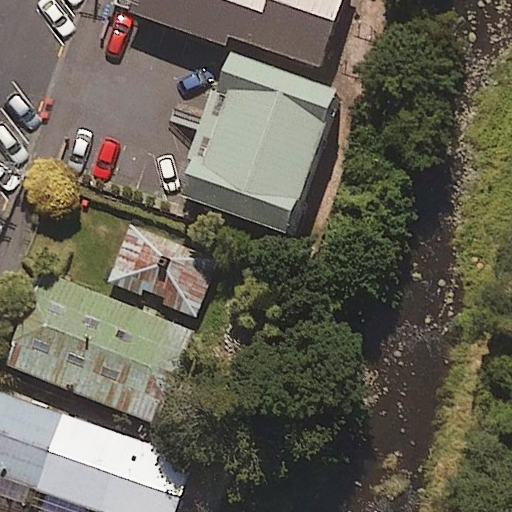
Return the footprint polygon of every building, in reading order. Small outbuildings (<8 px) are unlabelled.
[(170,0),(363,64),(384,0),(170,0)] [(381,91),(261,51),(221,171),(341,210),(381,91)] [(218,259),(131,226),(111,280),(198,313),(218,259)] [(195,331),(44,271),(7,364),(159,424),(195,331)] [(0,393),(0,475),(47,491),(40,511),(41,511),(101,511),(102,510),(109,511),(184,511),(202,460),(0,393)]
